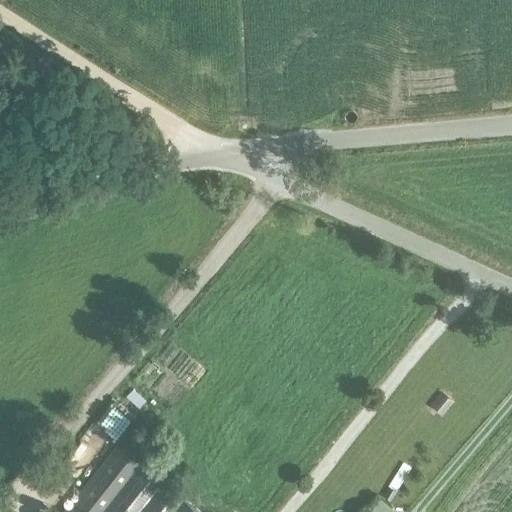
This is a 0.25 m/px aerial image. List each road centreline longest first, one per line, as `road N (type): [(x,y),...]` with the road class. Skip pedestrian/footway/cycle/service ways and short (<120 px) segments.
road 1 (track): [(281,180),(1,511)]
road 2 (unclassified): [(511,287),(224,153)]
road 3 (track): [(476,271),(286,511)]
road 4 (unclassified): [(224,153),(511,128)]
road 5 (track): [(224,153),(0,9)]
road 6 (unclassified): [(0,213),(224,153)]
road 7 (track): [(511,399),(416,511)]
